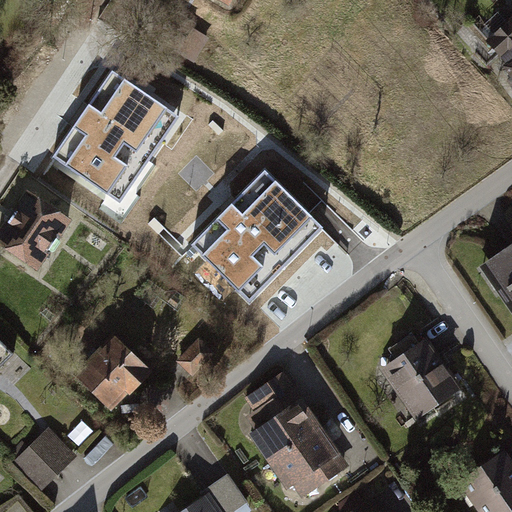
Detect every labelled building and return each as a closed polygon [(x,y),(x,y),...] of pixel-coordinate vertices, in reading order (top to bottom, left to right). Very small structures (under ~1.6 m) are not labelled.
[(511,0),(505,0),(475,28),(485,39),(484,40),(495,52),(505,63),(502,65),(510,76),(504,80),(511,90),(511,0)] [(148,33),(174,49),(174,48),(188,26),(191,22),(165,6),(148,33)] [(483,63),(495,52),(484,40),(485,39),(475,28),(466,18),(454,28),(464,40),(463,42),(483,63)] [(174,48),(188,58),(202,36),(188,26),(174,48)] [(12,100),(27,111),(59,63),(43,53),(12,100)] [(145,122),(99,91),(69,135),(115,166),(145,122)] [(64,219),(25,192),(0,227),(0,242),(33,265),(64,219)] [(502,252),(487,262),(505,288),(501,291),(511,307),(511,240),(499,249),(502,252)] [(110,335),(73,372),(106,405),(125,385),(129,389),(146,373),(141,368),(143,367),(110,335)] [(196,339),(176,359),(189,372),(208,352),(205,348),(196,339)] [(393,359),(398,365),(386,373),(414,414),(450,390),(435,369),(439,366),(421,340),(393,359)] [(0,361),(9,352),(0,343),(0,361)] [(284,388),(256,407),(265,420),(293,401),(284,388)] [(314,426),(295,399),(293,401),(265,420),(251,430),(269,457),(314,426)] [(314,426),(269,457),(288,484),(302,474),(330,455),(332,453),(314,426)] [(15,459),(39,484),(66,458),(42,433),(26,448),(15,459)] [(15,459),(26,448),(20,442),(8,453),(15,459)] [(470,471),(475,477),(463,485),(481,511),(510,511),(511,511),(511,470),(498,452),(470,471)] [(330,455),(302,474),(311,487),(339,468),(330,455)] [(229,478),(202,496),(213,511),(250,511),(252,511),(229,478)] [(213,511),(202,496),(179,511),(213,511)] [(369,511),(362,501),(346,511),(369,511)]
